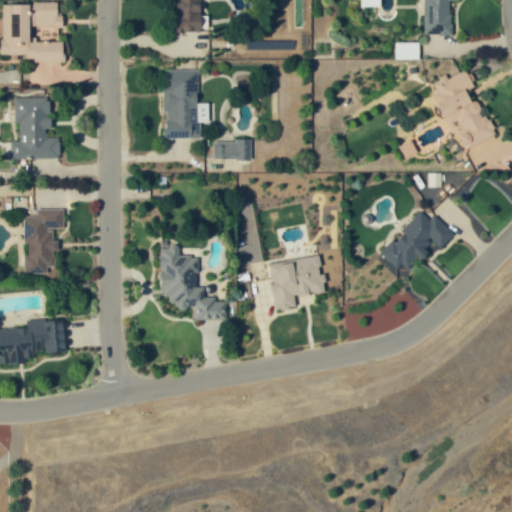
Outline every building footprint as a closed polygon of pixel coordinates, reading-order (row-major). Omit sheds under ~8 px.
[(2,2),(1,54),(28,54),(28,61),(63,61),(63,41),(30,41),(31,25),(63,26),(63,15),(58,15),(58,3),(2,2)] [(395,59),(418,59),(418,42),(394,42),(395,59)] [(466,148),(496,133),(487,115),(484,116),(476,100),(472,101),(467,89),(473,86),(465,68),(432,83),(441,102),(438,104),(447,124),(457,120),(461,129),(458,131),(466,148)] [(200,138),(200,123),(213,122),(213,103),(198,103),(197,70),(163,70),(164,138),(200,138)] [(60,158),(60,134),(51,134),(50,97),(13,98),(14,123),(19,123),(19,142),(10,142),(10,158),(60,158)] [(213,158),(251,159),(251,141),(213,140),(213,158)] [(426,173),(427,187),(440,187),(440,173),(426,173)] [(435,242),(440,248),(452,236),(426,208),(393,240),(392,239),(379,251),(397,270),(402,265),(406,269),(435,242)] [(63,209),(37,209),(37,216),(23,216),(23,241),(28,241),(28,255),(23,255),(23,273),(46,273),(46,266),(54,266),(54,249),(58,249),(58,237),(53,237),(53,228),(63,228),(63,209)] [(226,320),(226,300),(203,299),(203,285),(197,285),(197,257),(179,257),(179,244),(159,244),(158,295),(168,295),(168,307),(195,307),(195,319),(226,320)] [(268,263),(276,309),(296,306),(294,296),(325,291),(320,255),(268,263)] [(0,363),(34,362),(34,351),(44,351),(44,352),(66,351),(64,318),(27,320),(28,327),(0,328),(0,363)]
